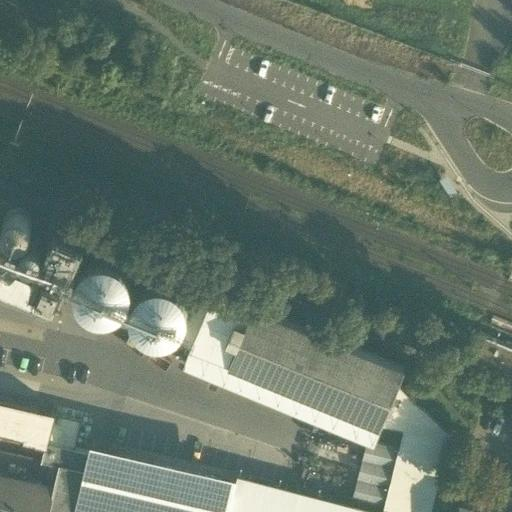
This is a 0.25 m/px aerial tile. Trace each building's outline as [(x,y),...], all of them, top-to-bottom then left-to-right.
[(28,210),(17,206),(6,211),(2,221),(7,232),(17,236),(28,232),(32,221),(28,210)] [(61,289),(85,233),(55,221),(32,277),(61,289)] [(24,237),(21,246),(26,254),(36,255),(43,248),(41,238),(33,233),(24,237)] [(14,237),(3,235),(0,236),(0,262),(8,264),(18,258),(20,247),(14,237)] [(128,291),(132,281),(131,270),(126,260),(118,252),(107,249),(96,250),(86,255),(79,263),(76,273),(76,284),(81,294),(90,302),(100,305),(111,304),(121,300),(128,291)] [(61,289),(32,277),(0,264),(0,288),(52,310),(61,289)] [(184,314),(188,303),(187,292),(182,282),(174,275),(163,271),(152,272),(142,277),(135,285),(132,296),(132,307),(137,317),(146,324),(156,328),(167,327),(177,322),(184,314)] [(191,343),(229,359),(253,303),(203,282),(179,338),(191,343)] [(228,361),(380,424),(382,421),(398,383),(405,366),(364,349),(253,303),(229,359),(228,361)] [(466,356),(511,373),(511,341),(477,327),(466,356)] [(229,359),(191,343),(183,363),(367,439),(373,442),(374,440),(380,424),(228,361),(229,359)] [(429,511),(450,434),(398,383),(382,421),(407,428),(402,447),(388,505),(386,511),(237,472),(234,487),(234,488),(326,511),(429,511)] [(46,439),(46,438),(75,445),(82,416),(0,397),(0,425),(27,432),(27,435),(46,439)] [(91,437),(89,448),(88,453),(234,487),(237,472),(238,470),(91,437)] [(46,439),(42,458),(60,462),(54,487),(48,509),(62,511),(227,511),(230,501),(234,488),(234,487),(88,453),(89,448),(75,445),(46,438),(46,439)] [(353,496),(388,505),(402,447),(374,440),(373,442),(367,439),(353,496)] [(0,498),(10,501),(47,509),(48,510),(48,509),(54,487),(0,476),(0,498)] [(326,511),(234,488),(230,501),(227,511),(326,511)] [(461,499),(457,511),(504,511),(505,511),(461,499)]
